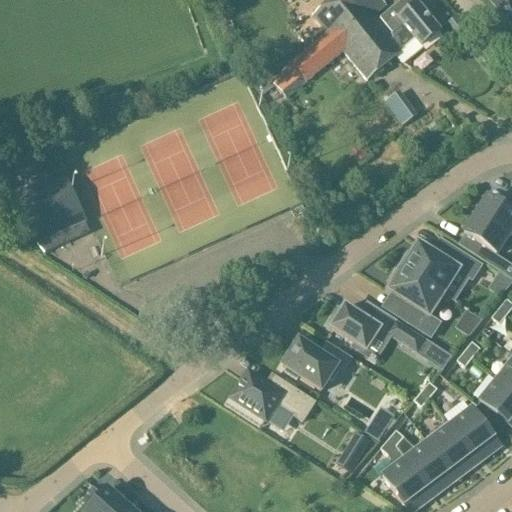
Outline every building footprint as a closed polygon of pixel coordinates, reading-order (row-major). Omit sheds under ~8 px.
[(292,67),(272,85),(286,101),(342,54),(366,83),(394,60),(384,47),(394,38),(379,21),(375,15),(383,8),(376,0),(334,0),(313,18),(326,34),(290,65),(292,67)] [(402,3),(379,21),(394,38),(384,47),(394,60),(404,66),(422,51),(420,48),(438,34),(416,6),(409,12),(402,3)] [(385,103),(402,127),(417,116),(400,92),(385,103)] [(13,197),(35,245),(83,223),(62,175),(13,197)] [(475,219),(507,239),(511,231),(511,214),(488,199),(475,219)] [(507,239),(475,219),(463,238),(488,254),(495,258),(507,239)] [(400,267),(399,269),(443,296),(457,274),(471,283),(481,269),(445,246),(436,260),(417,247),(410,258),(407,256),(400,267)] [(511,268),(504,264),(497,274),(511,283),(511,268)] [(428,319),(443,296),(399,269),(390,281),(394,284),(387,294),(406,307),(398,320),(430,341),(439,326),(428,319)] [(511,285),(511,283),(498,275),(487,292),(500,301),(511,285)] [(506,303),(498,312),(506,319),(511,311),(511,307),(506,303)] [(341,313),(338,311),(329,325),(332,328),(330,332),(365,354),(379,332),(344,309),(341,313)] [(498,328),(506,319),(498,312),(491,322),(498,328)] [(387,337),(416,355),(423,343),(395,325),(387,337)] [(298,344),(281,369),(286,372),(284,375),(296,383),(298,380),(320,394),(329,381),(332,383),(339,372),(343,375),(352,362),(325,345),(318,357),(298,344)] [(471,346),(463,355),(471,362),(479,352),(471,346)] [(471,362),(463,355),(456,364),(456,365),(464,371),(471,362)] [(511,363),(497,382),(511,394),(511,363)] [(314,405),(272,377),(266,388),(248,376),(231,401),(265,423),(275,407),(302,425),(314,405)] [(511,394),(497,382),(479,404),(511,431),(511,394)] [(435,391),(430,387),(429,386),(422,394),(430,400),(436,393),(435,391)] [(413,405),(418,409),(420,411),(430,400),(422,394),(413,405)] [(472,412),(449,429),(475,464),(498,447),(472,412)] [(449,429),(427,446),(453,480),(475,464),(449,429)] [(395,434),(389,442),(396,448),(403,441),(396,434),(395,434)] [(350,475),(372,446),(357,435),(335,464),(350,475)] [(387,459),(396,448),(389,442),(380,452),(380,453),(387,459)] [(427,446),(405,462),(431,497),(453,480),(427,446)] [(410,511),(431,497),(405,462),(382,480),(405,511),(410,511)] [(118,511),(123,507),(106,492),(88,511),(118,511)]
